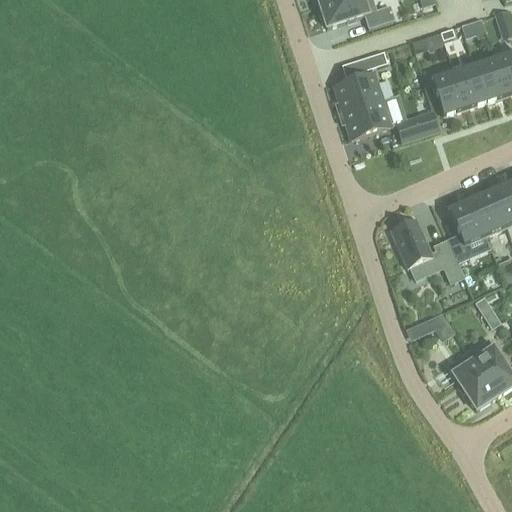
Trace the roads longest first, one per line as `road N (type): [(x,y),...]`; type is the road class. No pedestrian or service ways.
road 1 (residential): [(356,219),(408,376),(445,430),(477,436),(511,417)]
road 2 (residential): [(286,0),(356,219)]
road 3 (residential): [(356,219),(511,152)]
